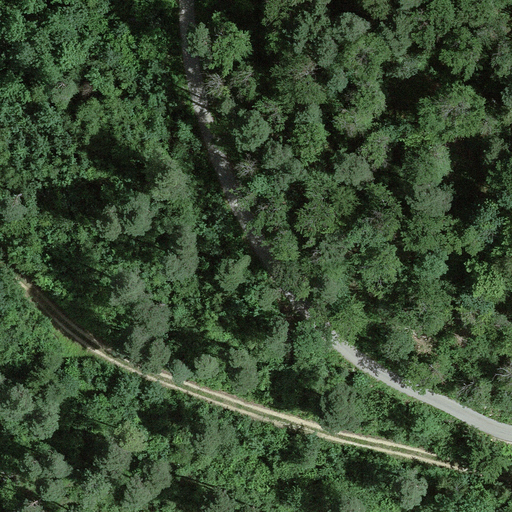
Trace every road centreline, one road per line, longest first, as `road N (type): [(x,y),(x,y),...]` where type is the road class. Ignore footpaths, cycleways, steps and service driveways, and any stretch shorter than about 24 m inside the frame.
road 1 (unclassified): [(189,0),(205,125),(239,209),(289,281),(371,361),(511,429)]
road 2 (track): [(511,477),(383,448),(120,367),(70,334),(0,258)]
